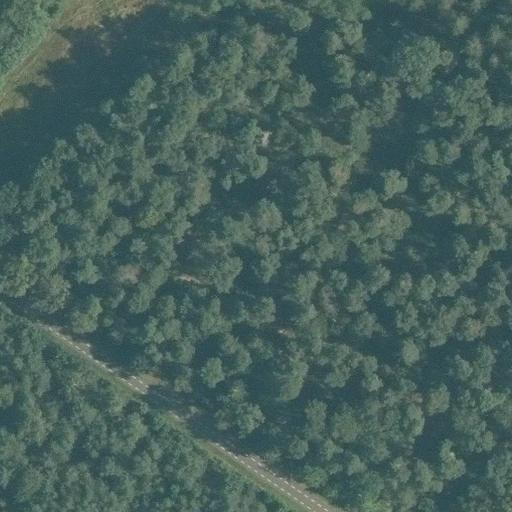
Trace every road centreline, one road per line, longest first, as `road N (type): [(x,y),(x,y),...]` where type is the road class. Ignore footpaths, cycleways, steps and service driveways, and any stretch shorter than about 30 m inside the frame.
road 1 (unclassified): [(321,511),(0,289)]
road 2 (track): [(0,120),(125,0)]
